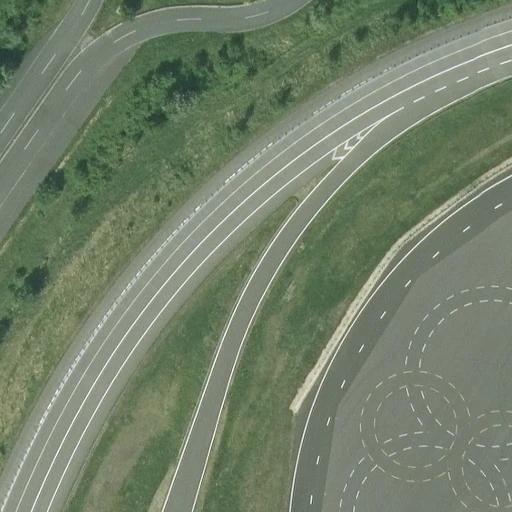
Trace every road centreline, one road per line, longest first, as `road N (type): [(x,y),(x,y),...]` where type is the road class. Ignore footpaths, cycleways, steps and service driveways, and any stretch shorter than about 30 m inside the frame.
road 1 (unknown): [(21,511),(81,385),(155,276),(203,224),(337,118),(511,37)]
road 2 (unknown): [(176,511),(243,312),(278,250),(328,184),(399,121),(511,50)]
road 3 (unknown): [(301,511),(325,407),(368,320),(437,240),(511,191)]
